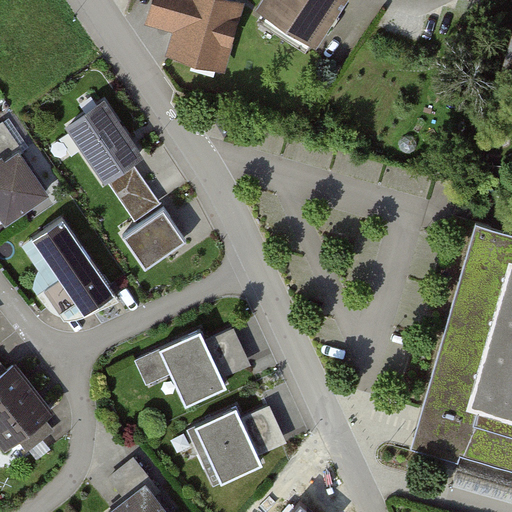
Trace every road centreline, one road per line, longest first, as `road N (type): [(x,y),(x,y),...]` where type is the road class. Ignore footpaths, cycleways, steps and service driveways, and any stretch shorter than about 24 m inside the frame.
road 1 (residential): [(95,0),(207,169),(258,264)]
road 2 (residential): [(258,264),(357,476)]
road 3 (residential): [(59,358),(258,264)]
road 4 (residential): [(33,511),(68,481),(83,447),(84,410),(59,358)]
road 5 (residential): [(487,511),(357,476)]
